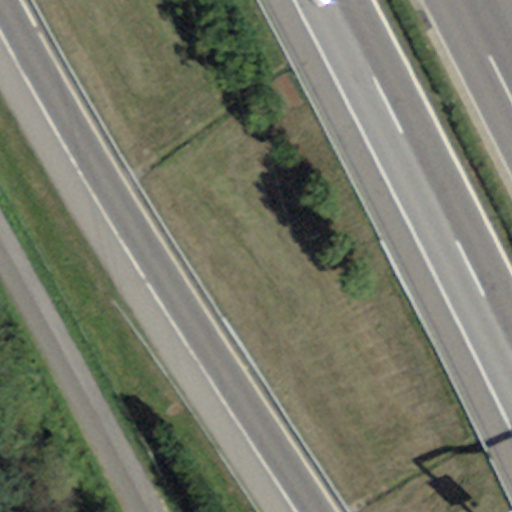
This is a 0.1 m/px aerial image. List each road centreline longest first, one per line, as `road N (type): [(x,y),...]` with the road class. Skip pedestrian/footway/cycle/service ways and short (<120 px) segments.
road 1 (motorway): [(0,12),(88,173),(308,511)]
road 2 (motorway): [(330,0),(511,359)]
